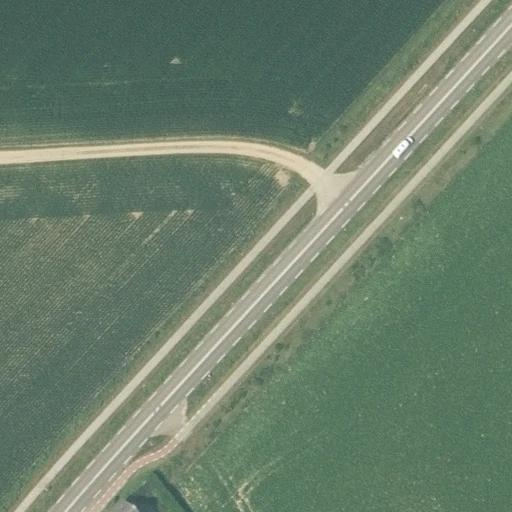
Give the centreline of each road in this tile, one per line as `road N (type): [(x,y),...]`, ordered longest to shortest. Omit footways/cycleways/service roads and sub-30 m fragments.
road 1 (secondary): [(66,511),(511,24)]
road 2 (track): [(0,155),(249,146),(301,164),(346,204)]
